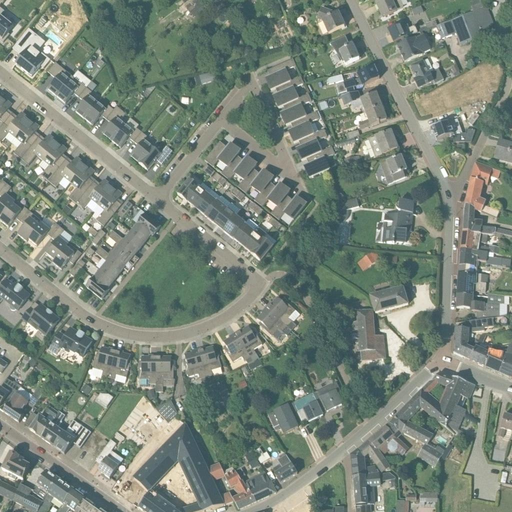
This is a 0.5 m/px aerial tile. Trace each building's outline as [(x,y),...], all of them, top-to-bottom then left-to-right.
[(191,17),(204,8),(198,0),(194,0),(184,7),(191,17)] [(403,9),(398,0),(386,0),(376,5),(380,12),(382,11),(385,17),(396,12),(403,9)] [(479,0),(470,3),(473,11),(483,8),(480,0),(479,0)] [(0,8),(0,41),(3,44),(9,36),(9,35),(8,36),(8,35),(13,27),(1,17),(4,12),(0,8)] [(487,8),(437,27),(442,40),(456,35),(461,47),(475,41),(476,44),(493,37),(491,30),(490,29),(494,28),(487,8)] [(331,17),(330,15),(331,13),(322,9),(318,19),(322,21),(329,35),(344,28),(338,14),(331,17)] [(428,30),(437,27),(435,21),(425,24),(428,30)] [(394,44),(407,38),(417,33),(415,27),(409,29),(406,23),(388,31),(394,44)] [(29,30),(15,47),(25,54),(22,58),(16,65),(32,77),(40,67),(44,69),(50,61),(38,52),(29,44),(35,36),(29,30)] [(430,51),(424,37),(416,40),(415,39),(397,47),(405,64),(423,55),(422,55),(430,51)] [(349,47),(345,38),(331,45),(337,53),(339,52),(344,62),(346,66),(359,60),(352,45),(349,47)] [(291,83),(290,83),(285,72),(296,67),(293,60),(267,72),(270,78),(266,80),(271,92),(276,90),(291,83)] [(434,72),(428,61),(423,63),(422,63),(412,68),(418,80),(414,82),(418,89),(432,82),(434,86),(444,81),(438,70),(434,72)] [(48,91),(57,98),(73,78),(55,64),(48,74),(56,80),(48,91)] [(459,73),(457,67),(451,70),(454,75),(459,73)] [(379,79),(374,68),(358,76),(360,80),(363,86),(363,87),(379,79)] [(79,72),(75,78),(88,89),(93,83),(79,72)] [(217,81),(214,73),(200,77),(202,85),(217,81)] [(342,82),(341,77),(327,80),(329,86),(342,82)] [(57,98),(65,105),(74,94),(79,98),(79,99),(86,89),(73,78),(57,98)] [(301,78),(290,83),(291,83),(276,90),(278,96),(273,98),(279,110),(283,108),(298,101),(298,100),(293,90),(304,85),(301,78)] [(343,84),(336,86),(338,95),(347,93),(347,94),(355,92),(354,88),(355,88),(363,86),(360,80),(343,84)] [(146,100),(155,88),(145,90),(140,96),(146,100)] [(92,93),(86,89),(79,99),(84,103),(76,113),(84,120),(97,104),(89,97),(92,93)] [(358,93),(341,97),(345,107),(351,105),(353,110),(363,107),(366,114),(381,108),(376,95),(369,98),(369,97),(361,100),(358,93)] [(283,108),(286,113),(281,115),(286,127),(291,125),(306,119),(306,118),(301,107),(311,103),(308,96),(298,100),(298,101),(283,108)] [(5,103),(1,100),(0,101),(0,129),(13,114),(12,114),(11,116),(6,112),(12,106),(6,102),(5,103)] [(326,107),(325,103),(318,106),(320,111),(322,110),(322,109),(326,107)] [(114,111),(109,107),(106,111),(97,104),(84,120),(93,127),(101,117),(106,121),(114,111)] [(117,108),(114,111),(106,121),(111,125),(103,135),(112,142),(125,126),(120,123),(126,116),(117,108)] [(368,121),(359,125),(361,131),(371,127),(379,124),(379,123),(386,121),(381,108),(366,114),(368,121)] [(294,145),(299,143),(314,136),(313,135),(309,125),(319,120),(316,113),(306,118),(306,119),(291,125),(294,131),(289,133),(294,145)] [(13,115),(13,114),(0,129),(0,143),(1,144),(9,134),(15,139),(29,123),(25,120),(26,118),(21,114),(16,120),(12,117),(13,115)] [(118,134),(112,142),(116,146),(120,149),(125,144),(129,139),(134,143),(141,134),(153,119),(147,115),(138,126),(130,119),(125,126),(118,134)] [(462,135),(457,120),(432,129),(437,142),(453,136),(453,144),(471,144),(475,132),(466,131),(465,135),(462,135)] [(21,160),(40,137),(40,136),(38,138),(34,135),(39,128),(34,124),(32,126),(29,123),(15,139),(22,144),(14,154),(21,160)] [(321,154),(321,153),(316,142),(327,138),(324,131),(313,135),(314,136),(299,143),(301,148),(297,150),(302,162),(307,160),(321,154)] [(346,135),(347,140),(359,137),(358,132),(346,135)] [(375,158),(382,155),(397,149),(391,133),(377,138),(369,141),(375,158)] [(134,143),(139,147),(131,158),(139,164),(139,165),(152,149),(144,142),(147,138),(141,134),(134,143)] [(41,137),(40,137),(21,160),(29,166),(37,156),(43,161),(56,145),(53,142),(54,140),(49,136),(44,143),(39,139),(41,137)] [(335,144),(337,149),(356,143),(355,138),(335,144)] [(495,158),(511,162),(511,144),(499,141),(495,158)] [(223,164),(227,168),(237,156),(240,153),(230,145),(227,150),(225,148),(226,148),(220,143),(205,162),(213,168),(218,161),(223,164)] [(60,148),(56,145),(43,161),(49,167),(41,176),(49,183),(68,159),(67,159),(66,161),(61,157),(67,150),(62,146),(60,148)] [(152,149),(139,165),(148,172),(156,161),(162,166),(172,153),(166,148),(161,155),(152,149)] [(332,148),(321,153),(321,154),(307,160),(309,166),(304,168),(310,180),(329,171),(324,160),(335,155),(332,148)] [(243,181),(244,181),(253,170),(256,166),(247,159),(243,163),(241,162),(242,161),(237,156),(227,168),(221,175),(229,181),(235,174),(243,181)] [(68,159),(49,183),(56,189),(64,179),(70,184),(84,167),(80,164),(82,163),(76,158),(71,165),(67,161),(68,159)] [(356,165),(354,158),(345,160),(347,168),(356,165)] [(406,171),(401,158),(395,160),(395,159),(381,165),(388,185),(407,178),(404,172),(406,171)] [(492,170),(476,164),(471,180),(483,184),(488,186),(492,170)] [(211,178),(215,173),(206,166),(202,171),(211,178)] [(87,171),(84,167),(70,184),(77,189),(69,199),(76,205),(95,181),(93,183),(89,179),(94,173),(89,169),(87,171)] [(260,194),(261,195),(270,183),(273,179),(263,172),(260,176),(258,175),(259,174),(253,170),(244,181),(243,181),(238,188),(246,195),(252,188),(260,194)] [(213,180),(218,183),(222,178),(217,175),(213,180)] [(218,183),(222,187),(226,182),(222,178),(218,183)] [(187,203),(199,189),(199,188),(190,180),(177,195),(187,203)] [(475,210),(481,213),(485,203),(479,200),(483,184),(471,180),(465,206),(475,210)] [(96,182),(95,181),(76,205),(84,211),(92,201),(98,206),(111,190),(108,187),(109,185),(104,181),(99,187),(94,184),(96,182)] [(260,194),(254,202),(262,208),(268,201),(272,204),(276,208),(277,208),(286,196),(286,197),(289,193),(285,189),(280,185),(277,190),(275,188),(270,183),(261,195),(260,194)] [(11,189),(7,185),(0,193),(0,197),(2,199),(0,202),(0,217),(1,218),(0,219),(0,220),(14,203),(6,196),(11,189)] [(208,196),(199,189),(187,203),(196,210),(208,196)] [(231,194),(236,198),(240,193),(235,189),(231,194)] [(115,193),(111,190),(98,206),(104,211),(96,221),(104,227),(123,204),(122,203),(121,205),(116,202),(122,195),(117,191),(115,193)] [(236,198),(241,202),(245,197),(240,193),(236,198)] [(338,193),(335,198),(340,202),(344,197),(338,193)] [(217,203),(208,196),(196,210),(205,217),(217,203)] [(292,201),(286,197),(286,196),(277,208),(276,208),(271,215),(279,221),(285,214),(294,221),(306,206),(297,198),(293,203),(291,202),(292,201)] [(406,244),(406,227),(410,227),(411,226),(413,204),(409,199),(406,202),(399,201),(399,203),(397,204),(396,205),(396,207),(397,209),(399,210),(399,212),(400,212),(400,217),(385,215),(384,228),(386,230),(384,244),(394,245),(395,243),(406,244)] [(347,211),(359,208),(356,200),(337,205),(335,225),(337,225),(338,225),(339,224),(341,224),(342,223),(343,223),(344,222),(345,221),(346,220),(346,219),(347,218),(347,217),(347,215),(347,214),(347,212),(347,211)] [(124,217),(133,207),(128,202),(120,213),(124,217)] [(214,225),(226,210),(217,202),(217,203),(205,217),(205,218),(214,225)] [(15,203),(14,203),(0,220),(0,221),(9,228),(16,219),(20,223),(29,212),(24,208),(21,212),(13,205),(15,203)] [(254,213),(258,208),(253,204),(249,209),(254,213)] [(67,216),(72,210),(66,206),(62,211),(67,216)] [(502,236),(503,236),(504,236),(505,231),(496,229),(495,230),(481,228),(482,222),(474,221),(475,210),(465,206),(464,213),(463,232),(480,235),(481,235),(483,235),(487,236),(491,236),(493,235),(495,234),(501,236),(502,236)] [(254,213),(259,217),(263,212),(258,208),(254,213)] [(236,218),(226,210),(214,225),(224,233),(236,218)] [(26,242),(41,224),(42,223),(29,212),(20,223),(24,226),(17,235),(26,242)] [(151,236),(153,238),(160,229),(144,216),(137,225),(138,225),(151,236)] [(245,225),(236,218),(224,233),(233,240),(245,226),(245,225)] [(69,219),(64,225),(72,233),(77,228),(69,219)] [(272,219),(268,224),(273,228),(277,223),(272,219)] [(277,232),(282,227),(277,223),(273,228),(277,232)] [(49,231),(41,224),(26,242),(27,243),(28,240),(37,247),(47,235),(51,239),(60,228),(55,224),(49,231)] [(112,232),(116,228),(111,224),(107,228),(112,232)] [(145,243),(151,236),(138,225),(132,232),(145,243)] [(242,247),(254,233),(245,226),(233,240),(242,247)] [(64,232),(60,228),(51,239),(55,242),(46,254),(54,261),(52,263),(53,264),(68,246),(59,239),(64,232)] [(91,228),(87,233),(94,239),(98,234),(96,232),(93,229),(91,228)] [(254,233),(242,247),(251,254),(263,239),(266,235),(257,228),(254,233)] [(97,237),(101,241),(106,235),(101,231),(97,237)] [(115,252),(134,267),(139,260),(134,256),(140,250),(127,239),(124,242),(113,232),(108,238),(119,247),(115,252)] [(140,250),(145,243),(132,232),(127,239),(140,250)] [(461,250),(478,253),(488,254),(489,254),(493,255),(499,256),(500,249),(489,247),(489,248),(479,247),(479,244),(481,235),(480,235),(463,232),(461,250)] [(486,245),(487,236),(483,235),(481,235),(479,244),(486,245)] [(101,241),(97,237),(92,243),(96,246),(101,241)] [(273,247),(263,239),(251,254),(251,255),(260,262),(273,247)] [(68,244),(68,246),(53,264),(62,271),(69,262),(73,266),(82,255),(68,244)] [(105,266),(118,277),(124,270),(128,274),(134,267),(115,252),(111,257),(100,248),(95,254),(107,263),(105,266)] [(91,258),(95,253),(90,249),(86,254),(91,258)] [(479,262),(486,263),(488,254),(478,253),(461,250),(460,266),(475,267),(479,268),(479,262)] [(489,254),(488,254),(486,263),(486,266),(501,268),(502,260),(492,259),(488,258),(489,254)] [(305,267),(314,265),(312,255),(302,258),(305,267)] [(368,268),(375,264),(370,256),(363,260),(368,268)] [(81,261),(77,265),(82,269),(86,265),(81,261)] [(82,269),(77,265),(69,275),(74,279),(82,269)] [(99,273),(113,284),(118,277),(105,266),(99,273)] [(460,266),(459,275),(458,296),(472,298),(472,293),(474,275),(475,267),(460,266)] [(107,291),(107,290),(113,284),(99,273),(94,280),(107,291)] [(472,293),(484,294),(485,283),(481,283),(482,276),(474,275),(472,293)] [(109,292),(107,290),(107,291),(94,280),(93,279),(86,288),(102,301),(109,292)] [(11,289),(4,284),(0,289),(0,302),(1,303),(3,300),(10,306),(10,307),(10,308),(10,309),(10,310),(11,311),(12,312),(13,312),(14,312),(15,311),(16,311),(16,310),(18,312),(30,297),(23,291),(23,290),(18,286),(18,287),(15,285),(11,289)] [(404,295),(403,289),(370,298),(375,314),(377,314),(408,306),(405,294),(404,295)] [(487,305),(484,305),(484,313),(486,313),(486,320),(492,319),(497,318),(499,318),(499,306),(503,305),(504,301),(504,296),(499,296),(499,295),(488,294),(487,305)] [(471,304),(472,298),(458,296),(457,309),(471,309),(471,304)] [(266,308),(292,332),(296,327),(293,324),(301,317),(285,302),(283,304),(277,299),(272,304),(271,303),(266,308)] [(484,313),(484,305),(484,304),(473,304),(471,304),(471,309),(471,314),(484,313)] [(59,321),(47,311),(41,306),(35,313),(30,309),(22,320),(27,324),(31,321),(40,328),(38,331),(46,338),(59,321)] [(292,332),(266,308),(261,313),(263,315),(257,320),(263,326),(261,328),(272,338),(272,337),(279,330),(287,337),(292,332)] [(374,338),(372,313),(357,313),(358,325),(352,325),(352,332),(358,332),(361,362),(385,359),(383,337),(374,338)] [(492,319),(486,320),(467,323),(455,324),(455,330),(468,331),(468,334),(484,332),(484,329),(493,328),(492,319)] [(235,334),(250,359),(256,355),(254,351),(262,346),(255,333),(252,335),(248,328),(242,332),(241,330),(235,334)] [(79,333),(78,334),(70,329),(66,338),(59,334),(49,352),(56,356),(60,349),(68,354),(69,351),(82,359),(92,342),(84,337),(85,336),(84,335),(80,333),(79,333)] [(453,354),(466,360),(466,358),(467,348),(468,334),(468,331),(455,330),(453,354)] [(250,359),(235,334),(229,338),(230,339),(223,343),(227,350),(225,351),(233,364),(242,358),(244,362),(245,362),(250,359)] [(489,356),(489,352),(489,349),(482,345),(486,336),(480,337),(477,343),(469,361),(485,368),(489,356)] [(469,361),(477,343),(475,342),(472,348),(467,348),(466,358),(466,360),(469,361)] [(511,345),(508,347),(506,356),(502,376),(511,380),(511,376),(511,345)] [(205,349),(198,351),(206,378),(213,376),(212,372),(222,369),(217,355),(215,356),(213,348),(205,350),(205,349)] [(108,379),(112,367),(116,351),(109,349),(109,351),(101,349),(99,356),(97,356),(93,370),(103,373),(102,377),(108,379)] [(116,351),(112,367),(108,379),(109,379),(114,381),(115,381),(116,376),(126,379),(130,365),(128,364),(130,357),(122,355),(123,353),(116,351)] [(206,378),(198,351),(191,352),(192,354),(184,356),(187,364),(184,365),(188,379),(198,376),(200,380),(206,378)] [(502,376),(506,356),(489,352),(489,356),(485,368),(502,376)] [(156,386),(156,357),(149,357),(149,358),(141,358),(141,366),(139,366),(139,381),(140,381),(140,387),(149,387),(149,386),(156,386)] [(163,357),(156,357),(156,386),(156,393),(163,394),(163,388),(174,388),(175,381),(174,381),(173,366),(171,366),(171,358),(163,358),(163,357)] [(27,365),(34,370),(39,363),(32,358),(27,365)] [(46,368),(41,364),(37,369),(43,373),(46,368)] [(469,400),(474,386),(466,384),(440,374),(420,394),(412,401),(420,410),(439,425),(455,436),(466,412),(461,410),(466,399),(469,400)] [(0,410),(3,413),(15,395),(21,387),(14,383),(13,384),(7,380),(0,389),(0,410)] [(238,384),(241,390),(247,387),(245,381),(238,384)] [(340,393),(336,384),(313,395),(314,399),(322,416),(323,416),(322,415),(342,406),(336,395),(340,393)] [(85,385),(81,391),(87,396),(91,390),(85,385)] [(34,408),(44,392),(38,388),(27,404),(28,404),(34,408)] [(155,398),(153,391),(147,393),(150,400),(155,398)] [(264,400),(261,394),(255,397),(258,403),(264,400)] [(28,404),(27,404),(15,395),(3,413),(19,424),(24,416),(21,414),(28,404)] [(322,416),(314,399),(313,395),(293,404),(294,408),(295,408),(297,413),(303,424),(308,422),(309,423),(322,416)] [(108,396),(102,404),(107,408),(113,399),(108,396)] [(398,433),(403,435),(408,423),(420,410),(412,401),(407,406),(401,414),(390,427),(393,430),(398,433)] [(176,417),(178,415),(171,402),(155,410),(167,424),(176,417)] [(46,413),(55,420),(60,413),(60,412),(59,414),(50,408),(46,413)] [(303,424),(297,413),(295,408),(294,408),(282,414),(285,419),(278,422),(272,425),(275,432),(281,429),(284,435),(298,428),(297,427),(303,424)] [(57,429),(66,417),(60,413),(55,420),(52,425),(57,429)] [(505,431),(511,432),(511,417),(504,415),(498,437),(503,439),(505,431)] [(41,439),(51,425),(40,416),(37,420),(32,416),(25,425),(31,429),(30,431),(41,439)] [(408,423),(403,435),(424,446),(427,447),(428,446),(433,437),(408,423)] [(41,439),(54,448),(65,434),(57,429),(52,425),(51,425),(41,439)] [(206,469),(186,425),(134,480),(148,493),(179,460),(200,506),(189,509),(190,511),(205,511),(224,507),(219,497),(213,483),(206,469)] [(80,434),(70,427),(65,434),(54,448),(65,456),(73,444),(80,449),(91,434),(84,429),(80,434)] [(390,427),(386,430),(385,429),(381,433),(369,443),(377,451),(382,458),(389,452),(390,453),(395,453),(397,452),(402,458),(409,450),(398,439),(394,437),(398,433),(393,430),(390,427)] [(463,433),(458,430),(455,436),(461,438),(463,433)] [(111,441),(103,453),(108,457),(111,452),(116,445),(111,441)] [(382,458),(377,451),(369,443),(362,449),(366,456),(369,454),(382,474),(390,469),(382,458)] [(441,457),(445,460),(453,448),(449,445),(442,455),(441,457)] [(424,446),(417,458),(435,469),(441,457),(442,455),(428,446),(427,447),(424,446)] [(365,477),(364,471),(363,459),(366,456),(362,449),(358,451),(352,456),(353,478),(365,477)] [(108,457),(106,459),(97,471),(98,472),(98,471),(110,480),(109,480),(110,480),(119,467),(118,467),(113,464),(118,457),(111,452),(108,457)] [(23,481),(30,467),(23,464),(24,461),(10,454),(2,471),(11,475),(9,477),(15,480),(16,478),(23,481)] [(273,470),(276,475),(275,476),(280,485),(297,475),(292,466),(286,456),(278,461),(281,465),(273,470)] [(252,469),(259,465),(255,457),(247,461),(252,469)] [(213,483),(225,478),(223,473),(219,464),(206,469),(213,483)] [(239,511),(256,503),(250,493),(248,494),(241,482),(235,472),(233,469),(223,473),(225,478),(230,491),(234,488),(238,496),(232,499),(230,493),(219,497),(224,507),(232,504),(234,503),(239,511)] [(376,475),(375,469),(364,471),(365,477),(376,475)] [(47,472),(32,492),(44,501),(48,496),(59,481),(47,472)] [(376,475),(365,477),(353,478),(355,507),(368,506),(368,505),(374,505),(373,489),(380,488),(380,487),(379,476),(379,474),(376,475)] [(255,480),(245,485),(243,481),(241,482),(248,494),(250,493),(256,503),(276,494),(265,475),(255,480)] [(44,501),(43,504),(38,511),(47,511),(51,506),(50,505),(54,499),(63,506),(74,492),(59,481),(48,496),(44,501)] [(0,496),(12,503),(18,491),(0,482),(0,496)] [(38,511),(43,504),(30,497),(32,492),(20,486),(18,491),(12,503),(31,511),(38,511)] [(43,504),(44,501),(32,492),(30,497),(43,504)] [(76,511),(85,500),(74,492),(63,506),(58,511),(68,511),(71,509),(74,511),(76,511)] [(437,503),(437,493),(422,493),(422,503),(437,503)] [(142,511),(174,511),(149,494),(139,509),(142,511)] [(95,511),(98,509),(85,500),(76,511),(95,511)] [(407,511),(408,503),(398,502),(397,511),(407,511)]
